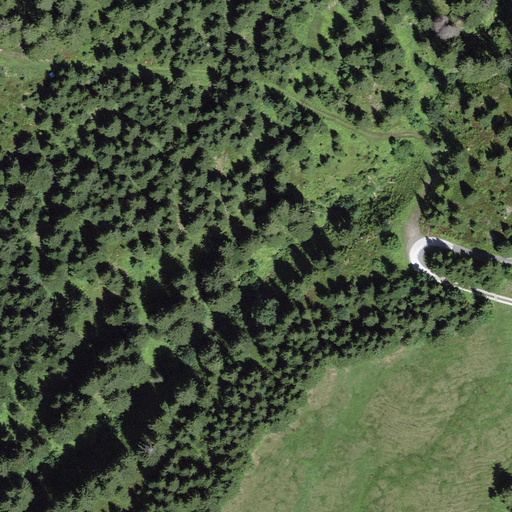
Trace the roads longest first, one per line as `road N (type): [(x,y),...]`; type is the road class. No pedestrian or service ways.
road 1 (track): [(415,244),(434,166),(423,135),(367,135),(241,77),(0,54)]
road 2 (track): [(511,304),(424,274),(412,260),(415,244),(428,240),(511,258)]
